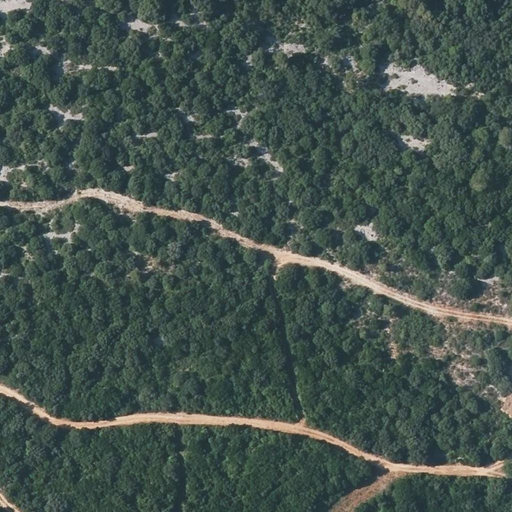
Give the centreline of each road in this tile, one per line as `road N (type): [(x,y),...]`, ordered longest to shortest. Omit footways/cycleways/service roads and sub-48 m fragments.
road 1 (track): [(0,202),(35,208),(99,192),(350,275),(439,314),(511,327)]
road 2 (track): [(0,387),(43,418),(87,428),(162,417),(287,424),(441,474),(511,457)]
road 3 (track): [(268,249),(302,429)]
